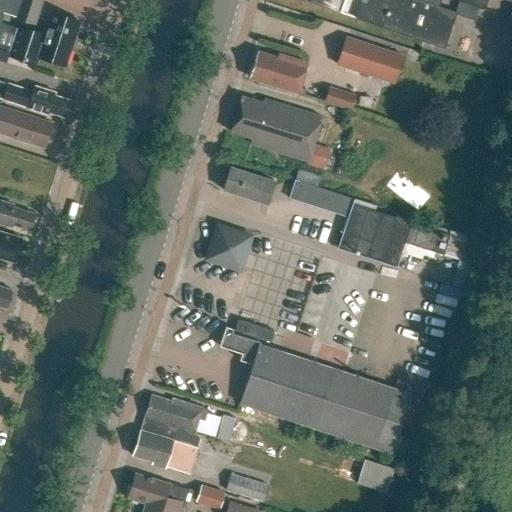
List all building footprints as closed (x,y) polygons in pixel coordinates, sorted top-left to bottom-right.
[(0,0),(0,13),(34,25),(42,0),(0,0)] [(311,0),(311,4),(381,28),(380,29),(445,51),(454,24),(442,20),(442,22),(436,20),(442,0),(311,0)] [(485,9),(487,0),(458,0),(458,2),(482,10),(485,9)] [(39,59),(65,68),(79,24),(51,14),(44,34),(20,26),(19,26),(8,58),(36,67),(39,59)] [(404,56),(345,37),(336,66),(394,85),(404,56)] [(304,96),(306,91),(299,89),(308,65),(278,56),(277,60),(257,53),(253,64),(250,65),(247,74),(249,77),(249,79),(304,96)] [(65,119),(70,102),(49,95),(50,93),(34,88),(32,93),(0,82),(0,100),(47,116),(48,113),(65,119)] [(350,112),(356,96),(330,87),(324,103),(350,112)] [(324,171),(330,151),(314,146),(323,119),(265,101),(264,104),(243,98),(232,134),(252,141),(251,146),(309,164),(308,166),(324,171)] [(0,132),(44,147),(52,124),(0,108),(0,132)] [(267,205),(274,183),(259,179),(259,178),(229,168),(222,191),(267,205)] [(298,170),(294,183),(317,190),(321,177),(298,170)] [(294,183),(288,200),(347,219),(337,249),(398,269),(402,254),(421,260),(424,250),(443,256),(449,235),(431,230),(412,224),(382,214),(351,205),(352,202),(317,190),(294,183)] [(0,201),(0,202),(0,224),(13,228),(13,226),(29,231),(34,214),(13,208),(14,206),(0,201)] [(207,261),(241,273),(253,239),(219,227),(207,261)] [(22,239),(0,232),(0,259),(14,263),(22,239)] [(244,314),(257,277),(246,273),(234,310),(244,314)] [(0,307),(6,309),(7,305),(11,303),(12,299),(10,296),(11,291),(0,287),(0,307)] [(226,332),(221,348),(243,355),(241,361),(253,365),(241,404),(392,454),(410,399),(343,377),(345,372),(343,372),(342,376),(258,349),(259,347),(232,338),(233,334),(232,334),(226,332)] [(206,422),(209,412),(174,401),(173,404),(153,398),(135,458),(153,463),(152,465),(167,470),(168,468),(191,475),(201,440),(195,438),(200,421),(206,422)] [(229,443),(236,420),(223,416),(217,439),(229,443)] [(269,486),(230,474),(225,491),(263,503),(269,486)] [(184,510),(189,491),(137,476),(130,500),(147,505),(145,511),(180,511),(181,509),(184,510)] [(196,503),(220,510),(225,493),(201,485),(196,503)] [(226,511),(262,511),(230,502),(226,511)]
